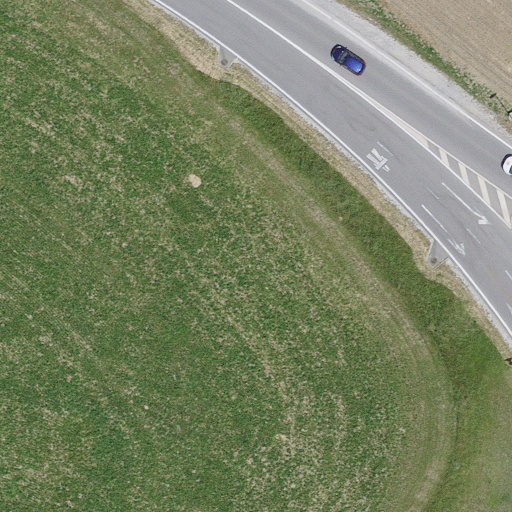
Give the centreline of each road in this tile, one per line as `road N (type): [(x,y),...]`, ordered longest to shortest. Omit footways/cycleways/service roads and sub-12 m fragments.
road 1 (secondary): [(372,104),(480,220),(511,269)]
road 2 (secondary): [(372,104),(225,0)]
road 3 (secondary): [(511,186),(372,104)]
